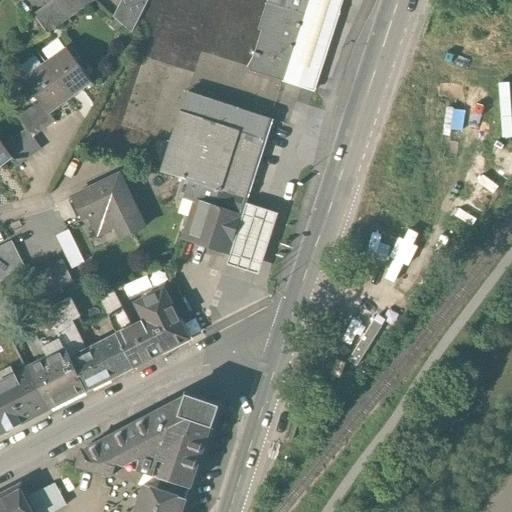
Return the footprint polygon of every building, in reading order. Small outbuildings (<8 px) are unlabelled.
[(50,0),(34,12),(49,32),(92,0),(50,0)] [(147,0),(117,0),(109,15),(132,28),(147,0)] [(344,0),(270,0),(249,64),(317,86),(344,0)] [(47,57),(74,95),(97,78),(70,41),(47,57)] [(74,95),(47,57),(23,74),(42,99),(51,112),(74,95)] [(42,99),(19,115),(28,128),(34,136),(57,120),(51,112),(42,99)] [(270,133),(184,106),(164,169),(190,177),(250,197),(270,133)] [(28,128),(8,142),(17,155),(13,157),(19,165),(43,148),(34,136),(28,128)] [(0,167),(13,157),(17,155),(8,142),(0,131),(0,167)] [(123,167),(71,191),(84,218),(90,215),(99,235),(119,225),(124,236),(150,224),(123,167)] [(250,197),(190,177),(185,192),(196,196),(245,211),(250,197)] [(245,211),(196,196),(182,239),(231,254),(245,211)] [(16,241),(0,247),(0,283),(29,272),(16,241)] [(55,289),(77,283),(70,260),(48,266),(55,289)] [(136,296),(145,314),(164,349),(194,334),(166,281),(136,296)] [(137,363),(164,349),(145,314),(119,327),(137,363)] [(12,322),(0,328),(0,375),(32,360),(12,322)] [(119,327),(72,351),(90,387),(137,363),(119,327)] [(67,342),(32,360),(55,405),(90,387),(72,351),(67,342)] [(32,360),(0,375),(0,433),(55,405),(32,360)] [(186,397),(82,451),(78,464),(112,475),(116,463),(142,472),(189,487),(210,425),(213,426),(219,406),(187,395),(186,397)] [(142,472),(138,484),(144,485),(134,511),(180,511),(189,487),(142,472)] [(0,511),(38,511),(23,480),(0,491),(0,511)]
